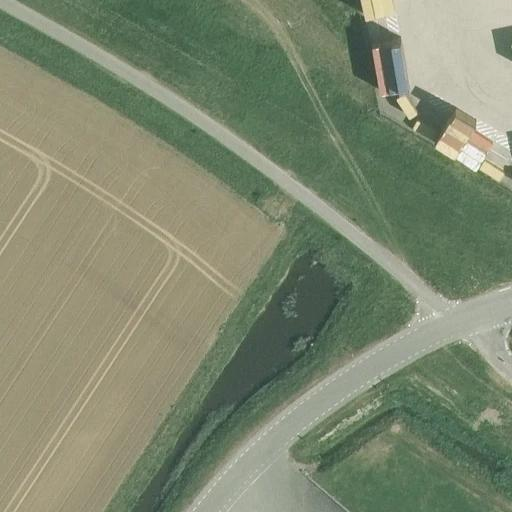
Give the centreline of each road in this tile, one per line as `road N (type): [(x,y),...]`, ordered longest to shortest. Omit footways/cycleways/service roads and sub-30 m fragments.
road 1 (unclassified): [(456,322),(223,133),(1,0)]
road 2 (unclassified): [(205,511),(228,478),(278,433),(456,322)]
